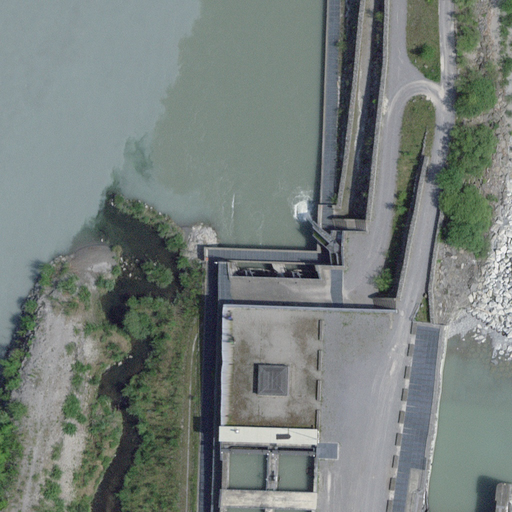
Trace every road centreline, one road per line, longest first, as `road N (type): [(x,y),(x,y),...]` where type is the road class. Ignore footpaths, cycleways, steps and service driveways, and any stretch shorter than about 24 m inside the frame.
road 1 (track): [(381,511),(451,106),(455,0)]
road 2 (track): [(401,0),(383,230),(354,290)]
road 3 (track): [(372,0),(348,202)]
